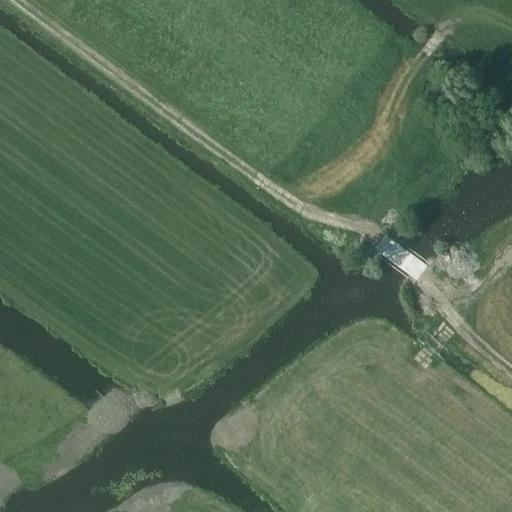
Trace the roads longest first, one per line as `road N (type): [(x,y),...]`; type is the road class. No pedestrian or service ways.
road 1 (track): [(454,321),(322,489),(200,430),(57,271)]
road 2 (track): [(389,245),(300,213),(16,0)]
road 3 (track): [(511,372),(458,326),(423,282)]
